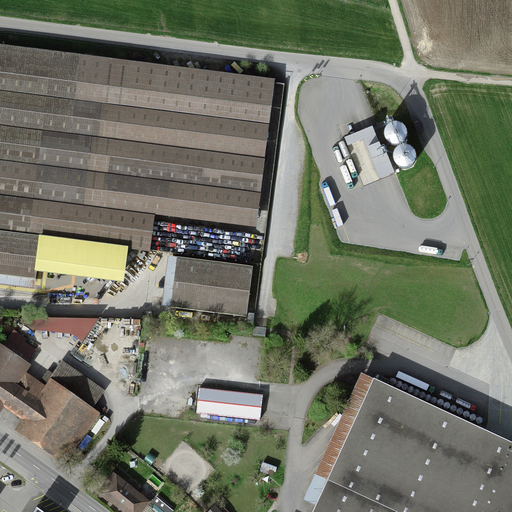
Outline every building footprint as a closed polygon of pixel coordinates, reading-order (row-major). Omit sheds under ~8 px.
[(0,46),(0,92),(271,128),(277,83),(0,46)] [(0,92),(0,129),(266,164),(271,128),(0,92)] [(345,134),(362,184),(396,173),(396,166),(406,166),(417,163),(417,132),(407,103),(399,103),(395,93),(388,95),(388,136),(383,122),(376,122),(374,116),(345,126),(345,134)] [(0,129),(0,163),(262,196),(266,164),(0,129)] [(0,201),(153,218),(257,232),(262,196),(0,163),(0,201)] [(0,232),(41,238),(128,249),(148,252),(153,218),(0,201),(0,232)] [(36,274),(41,238),(0,232),(0,276),(36,281),(36,274)] [(128,249),(41,238),(36,274),(124,285),(128,249)] [(177,260),(171,310),(246,320),(253,270),(177,260)] [(98,322),(26,322),(23,326),(33,334),(73,337),(82,344),(98,322)] [(110,355),(131,359),(135,336),(115,332),(110,355)] [(0,398),(15,378),(33,352),(12,334),(2,347),(0,345),(0,398)] [(15,378),(0,398),(0,400),(26,420),(19,430),(63,462),(74,447),(98,415),(90,409),(104,392),(64,362),(52,379),(45,387),(25,372),(19,380),(15,378)] [(511,511),(511,443),(374,379),(334,466),(431,511),(511,511)] [(263,396),(199,389),(196,413),(261,420),(263,396)] [(82,453),(106,421),(98,415),(74,447),(82,453)] [(431,511),(334,466),(311,511),(431,511)] [(102,493),(125,511),(147,511),(154,504),(118,474),(102,493)]
